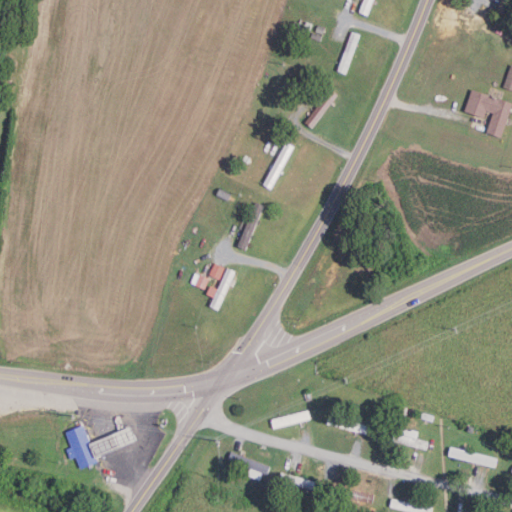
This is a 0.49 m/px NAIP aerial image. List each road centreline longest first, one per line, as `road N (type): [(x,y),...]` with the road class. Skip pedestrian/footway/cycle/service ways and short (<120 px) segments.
road 1 (secondary): [(134,511),(296,273),(384,107),(427,0)]
road 2 (tertiary): [(0,375),(169,395),(211,387),(511,249)]
road 3 (residential): [(511,502),(201,414)]
